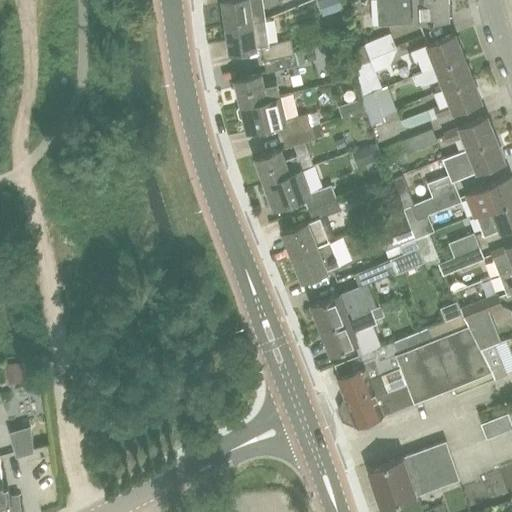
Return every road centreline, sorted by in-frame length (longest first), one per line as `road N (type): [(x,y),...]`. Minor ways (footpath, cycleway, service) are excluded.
road 1 (track): [(83,511),(19,151),(32,57),(29,0)]
road 2 (secondary): [(301,420),(192,127),(170,0)]
road 3 (tertiary): [(117,511),(301,420)]
